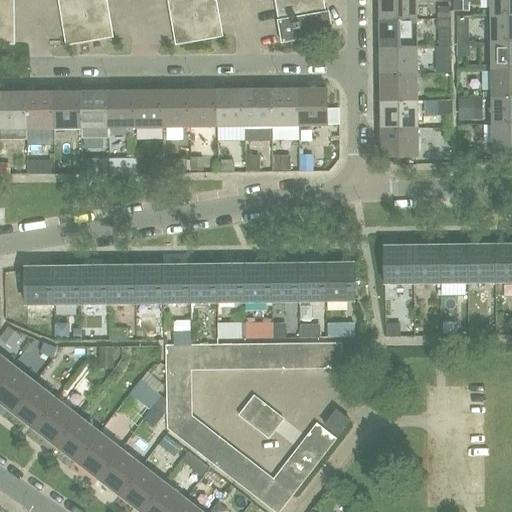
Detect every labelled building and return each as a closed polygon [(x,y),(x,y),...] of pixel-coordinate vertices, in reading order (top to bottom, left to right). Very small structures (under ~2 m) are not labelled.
[(14,0),(0,0),(0,9),(14,10),(14,0)] [(82,0),(59,0),(61,10),(84,6),(82,0)] [(192,0),(169,0),(171,10),(193,6),(192,0)] [(299,0),(295,0),(277,3),(280,21),(296,19),(303,17),(301,6),(299,0)] [(380,0),(381,21),(417,20),(416,0),(380,0)] [(468,9),(467,2),(467,0),(451,0),(452,9),(468,9)] [(511,0),(491,0),(492,16),(511,15),(511,0)] [(107,2),(84,6),(86,18),(109,14),(107,2)] [(217,2),(193,6),(195,18),(219,14),(217,2)] [(323,2),(301,6),(303,17),(326,14),(323,2)] [(449,5),(437,6),(437,17),(449,17),(449,5)] [(84,6),(61,10),(63,22),(86,18),(84,6)] [(193,6),(171,10),(173,22),(195,18),(193,6)] [(14,10),(0,9),(0,21),(14,22),(14,10)] [(297,25),(295,25),(296,30),(298,30),(300,40),(333,35),(329,13),(326,14),(303,17),(296,19),(297,25)] [(109,14),(86,18),(88,30),(111,26),(109,14)] [(219,14),(195,18),(198,30),(221,26),(219,14)] [(492,43),(511,42),(511,15),(492,16),(492,43)] [(86,18),(63,22),(65,34),(88,30),(86,18)] [(195,18),(173,22),(175,34),(198,30),(195,18)] [(283,43),(300,40),(298,30),(296,30),(295,25),(297,25),(296,19),(280,21),(278,21),(283,43)] [(451,29),(451,19),(437,19),(437,29),(451,29)] [(381,48),(417,47),(417,20),(381,21),(381,48)] [(14,22),(0,21),(0,33),(14,33),(14,22)] [(111,26),(88,30),(90,42),(113,38),(111,26)] [(221,26),(198,30),(200,41),(223,37),(221,26)] [(88,30),(65,34),(67,45),(90,42),(88,30)] [(198,30),(175,34),(177,46),(200,41),(198,30)] [(14,33),(0,33),(0,45),(15,46),(14,33)] [(470,33),(458,33),(458,43),(465,43),(470,43),(470,33)] [(493,70),(511,70),(511,42),(492,43),(493,70)] [(381,75),(418,74),(417,47),(381,48),(381,75)] [(436,48),(437,56),(451,56),(451,48),(436,48)] [(493,97),(511,97),(511,70),(493,70),(493,97)] [(382,102),(418,101),(418,74),(381,75),(382,102)] [(246,128),(273,127),(273,90),(245,91),(246,128)] [(273,127),(300,127),(300,90),(273,90),(273,127)] [(300,90),(300,127),(328,127),(327,90),(300,90)] [(164,129),(191,128),(191,91),(163,92),(164,129)] [(191,128),(218,128),(218,91),(191,91),(191,128)] [(218,128),(246,128),(245,91),(218,91),(218,128)] [(110,140),(109,129),(109,92),(81,93),(82,129),(82,140),(110,140)] [(109,129),(136,129),(136,92),(109,92),(109,129)] [(136,129),(164,129),(163,92),(136,92),(136,129)] [(28,140),(28,130),(27,93),(0,93),(0,130),(0,140),(28,140)] [(28,130),(55,130),(54,93),(27,93),(28,130)] [(55,130),(82,129),(81,93),(54,93),(55,130)] [(493,125),(511,124),(511,97),(493,97),(493,125)] [(476,121),(476,98),(466,98),(459,98),(460,121),(466,121),(476,121)] [(452,100),(424,101),(425,116),(452,116),(452,100)] [(382,129),(418,128),(418,101),(382,102),(382,129)] [(511,124),(493,125),(494,152),(511,152),(511,124)] [(418,128),(382,129),(382,157),(419,157),(418,128)] [(475,163),(475,149),(460,149),(460,163),(475,163)] [(262,171),(262,155),(249,156),(249,163),(249,172),(262,172),(262,171)] [(293,171),(293,156),(275,156),(275,171),(293,171)] [(165,172),(165,158),(146,158),(138,158),(138,169),(138,174),(162,174),(165,174),(165,172)] [(189,173),(189,159),(174,160),(166,160),(166,174),(183,173),(189,173)] [(204,159),(191,159),(191,173),(198,173),(204,173),(204,159)] [(234,159),(222,159),(222,171),(234,171),(234,159)] [(10,167),(10,163),(0,163),(0,175),(2,176),(10,176),(10,167)] [(496,283),(511,282),(511,245),(495,246),(496,283)] [(469,283),(496,283),(495,246),(468,247),(469,283)] [(387,284),(414,284),(413,247),(386,248),(387,284)] [(414,284),(441,284),(441,247),(413,247),(414,284)] [(441,284),(469,283),(468,247),(441,247),(441,284)] [(273,302),(300,302),(300,265),(273,266),(273,302)] [(300,302),(328,301),(327,265),(300,265),(300,302)] [(327,265),(328,301),(355,301),(355,265),(327,265)] [(191,303),(218,303),(218,266),(191,267),(191,303)] [(218,303),(246,302),(245,266),(218,266),(218,303)] [(246,302),(273,302),(273,266),(245,266),(246,302)] [(109,304),(137,304),(136,267),(109,268),(109,304)] [(137,304),(164,303),(164,267),(136,267),(137,304)] [(164,303),(191,303),(191,267),(164,267),(164,303)] [(27,305),(55,305),(54,268),(27,269),(27,305)] [(55,305),(82,304),(82,268),(54,268),(55,305)] [(82,304),(109,304),(109,268),(82,268),(82,304)] [(273,323),(274,338),(287,337),(287,333),(287,322),(273,323)] [(342,336),(355,336),(355,329),(355,322),(328,322),(328,336),(342,336)] [(126,340),(126,329),(110,329),(110,340),(126,340)] [(13,344),(18,337),(8,330),(3,337),(0,340),(10,348),(13,344)] [(43,344),(40,353),(53,358),(56,349),(43,344)] [(295,344),(283,345),(284,369),(295,369),(295,344)] [(307,344),(295,344),(295,369),(307,369),(307,344)] [(318,344),(307,344),(307,369),(318,369),(318,344)] [(330,344),(318,344),(318,369),(330,368),(330,344)] [(341,344),(330,344),(330,368),(341,368),(341,344)] [(202,345),(166,345),(191,369),(202,369),(202,345)] [(191,369),(166,345),(166,381),(191,381),(191,369)] [(214,345),(202,345),(202,369),(214,369),(214,345)] [(225,345),(214,345),(214,369),(226,369),(225,345)] [(237,345),(225,345),(226,369),(237,369),(237,345)] [(249,345),(237,345),(237,369),(249,369),(249,345)] [(260,345),(249,345),(249,369),(260,369),(260,345)] [(272,345),(260,345),(260,369),(272,369),(272,345)] [(283,345),(272,345),(272,369),(284,369),(283,345)] [(114,361),(114,348),(99,348),(99,361),(114,361)] [(0,384),(14,367),(0,355),(0,384)] [(0,402),(13,412),(35,383),(14,367),(0,384),(0,402)] [(191,381),(166,381),(166,393),(191,393),(191,381)] [(34,429),(57,400),(35,383),(13,412),(34,429)] [(191,393),(166,393),(166,399),(167,405),(191,404),(191,393)] [(153,404),(143,417),(154,426),(167,410),(167,405),(166,399),(162,395),(154,405),(153,404)] [(254,397),(239,416),(249,424),(264,405),(254,397)] [(56,446),(78,417),(57,400),(34,429),(56,446)] [(191,404),(167,405),(167,410),(167,428),(191,416),(191,404)] [(264,405),(249,424),(259,432),(274,412),(264,405)] [(339,436),(351,421),(337,411),(325,426),(339,436)] [(274,412),(259,432),(269,439),(283,420),(274,412)] [(191,416),(167,428),(185,442),(200,423),(191,416)] [(77,463),(100,434),(78,417),(56,446),(77,463)] [(200,423),(185,442),(194,449),(209,430),(200,423)] [(317,425),(310,434),(329,449),(336,439),(317,425)] [(209,430),(194,449),(204,457),(219,437),(209,430)] [(99,479),(122,450),(100,434),(77,463),(99,479)] [(310,434),(302,443),(322,458),(329,449),(310,434)] [(219,437),(204,457),(213,464),(228,444),(219,437)] [(302,443),(295,453),(315,468),(322,458),(302,443)] [(228,444),(213,464),(222,471),(237,452),(228,444)] [(121,496),(143,467),(122,450),(99,479),(121,496)] [(237,452),(222,471),(231,478),(246,459),(237,452)] [(295,453),(288,462),(308,477),(315,468),(295,453)] [(246,459),(231,478),(240,485),(255,466),(246,459)] [(288,462),(281,471),(300,486),(308,477),(288,462)] [(255,466),(240,485),(249,492),(264,473),(255,466)] [(141,511),(142,511),(165,484),(143,467),(121,496),(141,511)] [(281,471),(273,480),(293,495),(300,486),(281,471)] [(264,473),(249,492),(258,499),(266,489),(273,480),(264,473)] [(273,480),(266,489),(286,505),(293,495),(273,480)] [(177,511),(186,501),(165,484),(142,511),(177,511)] [(266,489),(258,499),(275,511),(280,511),(286,505),(266,489)] [(200,511),(186,501),(177,511),(200,511)]
